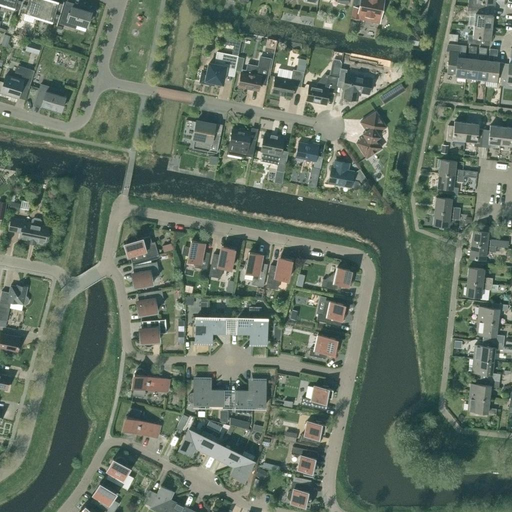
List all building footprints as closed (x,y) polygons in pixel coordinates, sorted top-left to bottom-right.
[(20,9),(18,13),(19,13),(22,0),(2,0),(1,3),(20,9)] [(19,14),(20,11),(38,17),(43,0),(22,0),(19,13),(19,14)] [(56,25),(57,25),(64,1),(63,3),(51,0),(43,0),(38,17),(57,23),(56,25)] [(360,0),(359,8),(354,7),(352,17),(358,18),(359,13),(366,15),(367,16),(372,17),(373,16),(380,17),(383,0),(360,0)] [(494,4),(494,0),(468,0),(468,6),(485,8),(485,3),(494,4)] [(65,4),(60,22),(76,27),(77,22),(87,25),(91,12),(65,4)] [(474,23),(474,25),(492,27),(493,15),(484,14),(485,8),(468,6),(467,15),(475,16),(474,23)] [(414,23),(413,28),(417,31),(421,29),(422,25),(419,22),(414,23)] [(474,25),(473,35),(468,34),(467,43),(481,44),(481,38),(490,39),(492,27),(474,25)] [(408,44),(418,46),(419,41),(412,34),(410,34),(408,44)] [(234,46),(233,53),(238,54),(241,40),(236,38),(234,46)] [(42,44),(28,41),(25,51),(39,55),(42,44)] [(447,43),(446,47),(449,47),(447,72),(456,73),(455,76),(465,77),(468,58),(464,57),(464,51),(466,52),(467,46),(447,43)] [(486,54),(487,48),(479,47),(479,53),(478,59),(475,78),(486,79),(488,60),(484,60),(484,54),(486,54)] [(208,71),(206,71),(203,82),(213,84),(214,81),(223,83),(225,70),(235,72),(238,56),(218,52),(215,64),(210,63),(208,71)] [(242,71),(239,86),(259,90),(260,84),(261,81),(266,82),(269,68),(271,58),(260,56),(258,66),(247,64),(246,70),(242,69),(242,71)] [(478,59),(468,58),(465,77),(475,78),(478,59)] [(499,62),(488,60),(486,79),(497,81),(497,77),(499,62)] [(339,75),(341,68),(342,63),(335,61),(334,66),(332,74),(339,75)] [(6,75),(1,90),(10,93),(10,94),(18,97),(22,84),(30,86),(29,88),(35,70),(34,70),(34,71),(18,66),(15,78),(6,75)] [(276,76),(272,93),(292,97),(295,85),(302,87),(305,71),(293,69),(293,71),(279,68),(277,76),(276,76)] [(337,87),(346,88),(345,97),(357,99),(359,91),(369,93),(372,78),(347,73),(347,69),(341,68),(337,87)] [(395,72),(386,78),(391,86),(400,80),(395,72)] [(316,85),(310,84),(307,100),(327,104),(329,91),(336,92),(339,76),(329,74),(325,74),(317,84),(316,85)] [(41,84),(35,102),(61,110),(65,97),(55,94),(56,89),(41,84)] [(397,85),(387,92),(392,98),(402,92),(397,85)] [(363,132),(366,136),(357,142),(367,157),(382,147),(376,138),(380,135),(377,132),(386,126),(376,111),(361,121),(367,130),(363,132)] [(215,125),(196,121),(193,137),(195,137),(193,148),(217,152),(221,136),(213,134),(215,125)] [(453,138),(465,140),(467,122),(455,121),(454,125),(449,125),(449,124),(448,124),(447,140),(453,141),(453,138)] [(465,140),(475,141),(474,145),(482,146),(484,129),(478,128),(479,124),(467,122),(465,140)] [(490,130),(484,129),(482,146),(490,147),(491,143),(500,144),(502,126),(490,125),(490,130)] [(511,149),(511,127),(502,126),(500,144),(510,145),(510,149),(511,149)] [(251,132),(233,128),(227,154),(228,154),(229,152),(253,157),(257,138),(250,137),(251,132)] [(260,161),(284,166),(285,166),(288,151),(282,150),(284,139),(277,137),(277,136),(272,135),(271,136),(264,135),(261,151),(262,151),(260,161)] [(299,141),(296,156),(297,157),(296,159),(297,160),(302,161),(303,160),(304,158),(315,161),(314,167),(312,166),(308,186),(316,188),(320,168),(321,168),(323,156),(317,155),(320,144),(312,142),(311,144),(299,141)] [(211,155),(209,163),(216,165),(218,157),(211,155)] [(477,177),(477,171),(464,170),(455,169),(456,161),(440,159),(439,172),(464,175),(464,176),(477,177)] [(361,185),(368,180),(360,168),(356,171),(348,170),(350,163),(335,160),(334,167),(332,166),(329,182),(351,186),(353,179),(359,181),(361,185)] [(439,172),(437,187),(437,192),(458,194),(458,187),(453,187),(454,180),(463,181),(464,176),(464,175),(439,172)] [(436,196),(435,210),(460,213),(460,207),(451,206),(452,198),(436,196)] [(10,209),(20,211),(21,203),(11,201),(10,209)] [(435,210),(433,224),(449,226),(449,218),(459,219),(460,213),(435,210)] [(41,225),(41,221),(40,219),(35,218),(32,219),(32,223),(24,221),(24,220),(11,217),(9,230),(21,232),(20,238),(46,243),(49,226),(41,225)] [(473,229),(471,243),(508,247),(509,241),(497,240),(487,239),(488,231),(487,231),(488,226),(480,225),(479,230),(473,229)] [(130,255),(132,262),(150,256),(158,254),(158,255),(159,255),(155,241),(153,242),(151,236),(138,239),(138,238),(138,237),(136,236),(135,235),(133,235),(130,235),(127,237),(127,238),(127,239),(126,240),(126,243),(124,243),(128,256),(130,255)] [(195,266),(206,269),(210,253),(203,251),(205,243),(192,240),(190,247),(184,245),(182,254),(189,256),(188,260),(196,262),(195,266)] [(171,243),(162,246),(164,252),(173,249),(171,243)] [(495,252),(496,246),(508,247),(471,243),(470,257),(474,257),(474,260),(482,260),(482,261),(484,261),(485,259),(486,251),(495,252)] [(210,275),(221,277),(223,267),(231,268),(233,262),(234,262),(235,257),(234,257),(235,249),(222,246),(220,255),(214,253),(210,275)] [(246,271),(244,279),(253,280),(252,284),(261,285),(263,286),(268,264),(261,263),(263,254),(250,252),(248,260),(247,260),(246,265),(247,265),(246,271)] [(151,263),(150,256),(132,262),(133,265),(134,272),(131,273),(134,286),(153,283),(152,276),(159,275),(157,261),(156,261),(156,262),(151,263)] [(277,266),(271,265),(267,286),(278,289),(280,278),(288,280),(290,273),(291,273),(292,268),(291,268),(292,260),(279,257),(277,266)] [(351,276),(353,270),(338,266),(336,272),(335,272),(326,279),(323,278),(322,285),(340,289),(342,283),(352,285),(354,276),(351,276)] [(492,283),(493,277),(484,276),(485,268),(468,267),(467,280),(492,283)] [(499,284),(492,284),(492,283),(467,280),(465,295),(481,296),(482,289),(491,290),(498,290),(499,284)] [(2,291),(0,300),(0,325),(6,326),(11,302),(24,304),(26,304),(27,304),(29,303),(30,301),(29,299),(29,298),(27,296),(26,296),(27,287),(17,285),(17,286),(11,285),(10,292),(2,291)] [(136,300),(138,313),(157,310),(156,304),(164,303),(162,289),(161,289),(161,290),(138,293),(137,293),(139,300),(136,300)] [(343,303),(326,299),(323,314),(318,313),(317,320),(330,323),(330,322),(331,316),(342,319),(345,319),(346,315),(347,310),(344,310),(345,306),(345,304),(343,303)] [(498,322),(499,310),(507,311),(508,304),(493,303),(492,308),(479,306),(477,319),(498,322)] [(208,332),(208,317),(195,317),(195,342),(208,342),(208,332)] [(208,332),(225,333),(225,318),(208,317),(208,332)] [(140,341),(142,341),(143,343),(144,344),(145,345),(147,346),(148,346),(149,346),(150,346),(151,346),(152,345),(154,343),(154,342),(155,341),(155,340),(159,339),(159,333),(167,332),(166,318),(165,318),(165,319),(142,321),(142,320),(141,320),(142,327),(139,328),(140,341)] [(255,318),(238,318),(237,333),(254,333),(255,318)] [(255,318),(254,333),(254,343),(267,344),(267,319),(255,318)] [(504,342),(504,335),(496,334),(498,322),(477,319),(476,333),(483,334),(483,339),(504,342)] [(282,337),(283,324),(277,324),(275,336),(282,337)] [(0,333),(0,335),(0,348),(18,352),(21,337),(0,333)] [(336,345),(337,339),(317,335),(314,349),(310,349),(309,355),(325,359),(326,358),(322,357),(323,351),(337,354),(339,345),(336,345)] [(495,349),(503,349),(504,342),(483,339),(482,346),(474,345),(473,358),(493,360),(495,349)] [(484,378),(500,380),(500,374),(492,373),(493,360),(473,358),(471,372),(480,373),(480,378),(484,378)] [(0,387),(7,389),(10,376),(0,374),(0,373),(1,368),(0,367),(0,387)] [(134,386),(133,395),(144,397),(146,388),(168,392),(170,379),(146,375),(146,374),(146,372),(145,371),(145,370),(144,370),(142,369),(141,368),(140,368),(139,368),(138,369),(137,369),(135,371),(135,372),(134,373),(132,386),(134,386)] [(470,383),(469,396),(489,398),(490,386),(499,387),(500,380),(484,378),(484,384),(470,383)] [(194,403),(206,404),(206,389),(207,389),(207,379),(194,379),(194,392),(192,393),(190,394),(189,395),(188,397),(189,399),(190,401),(192,402),(194,403)] [(253,405),(265,405),(266,380),(253,380),(253,390),(253,405)] [(300,404),(304,405),(329,410),(332,397),(337,398),(338,390),(333,389),(334,387),(328,385),(328,388),(319,386),(317,400),(302,397),(300,404)] [(207,389),(206,389),(206,404),(223,404),(224,389),(207,389)] [(247,405),(253,405),(253,390),(236,390),(235,404),(237,405),(237,410),(247,410),(247,405)] [(489,398),(469,396),(467,410),(488,412),(496,413),(496,408),(490,408),(488,408),(489,398)] [(126,416),(123,429),(122,430),(122,431),(123,432),(123,433),(124,434),(125,435),(126,435),(127,435),(127,436),(129,436),(130,435),(131,435),(132,434),(133,433),(133,432),(134,432),(134,431),(157,438),(160,425),(139,419),(142,411),(130,407),(128,416),(126,416)] [(183,414),(176,428),(181,431),(188,416),(183,414)] [(238,420),(230,418),(230,424),(236,426),(238,420)] [(316,420),(315,422),(307,420),(304,434),(302,434),(300,441),(317,444),(319,432),(324,433),(326,424),(321,423),(321,421),(316,420)] [(253,430),(262,432),(264,426),(254,424),(253,430)] [(191,455),(195,447),(201,434),(189,428),(188,431),(179,448),(191,455)] [(284,439),(295,441),(297,433),(286,431),(284,439)] [(195,447),(215,457),(221,444),(201,434),(195,447)] [(235,466),(236,467),(242,454),(221,444),(215,457),(235,466)] [(311,474),(311,472),(317,473),(318,464),(313,463),(316,451),(292,446),(291,453),(300,455),(298,469),(306,470),(305,473),(311,474)] [(242,454),(236,467),(235,466),(231,474),(244,480),(252,462),(253,460),(242,454)] [(127,489),(134,477),(127,474),(130,468),(126,465),(126,464),(126,462),(126,461),(126,460),(125,459),(124,458),(123,457),(122,457),(121,457),(119,457),(118,457),(117,458),(116,458),(116,459),(115,460),(113,459),(107,470),(109,471),(105,478),(106,478),(127,489)] [(259,467),(254,475),(263,480),(267,472),(259,467)] [(309,484),(310,485),(311,480),(293,476),(291,488),(293,489),(293,490),(291,490),(289,491),(288,492),(287,497),(288,498),(289,500),(291,500),(291,502),(299,504),(298,506),(304,508),(304,505),(310,506),(311,498),(306,497),(309,484)] [(113,511),(119,503),(113,499),(116,493),(100,483),(93,495),(95,496),(91,502),(92,502),(108,511),(113,511)] [(163,511),(169,499),(173,491),(161,485),(157,494),(150,490),(144,502),(154,508),(155,505),(159,507),(158,508),(163,511)] [(169,499),(163,511),(164,511),(187,511),(189,509),(169,499)]
